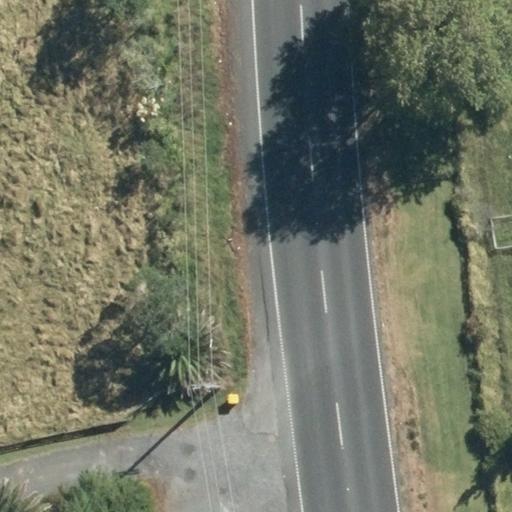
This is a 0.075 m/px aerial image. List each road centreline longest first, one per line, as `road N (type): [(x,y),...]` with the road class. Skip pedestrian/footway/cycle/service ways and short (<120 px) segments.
road 1 (secondary): [(354,511),(314,187),(304,0)]
road 2 (track): [(0,496),(341,417)]
